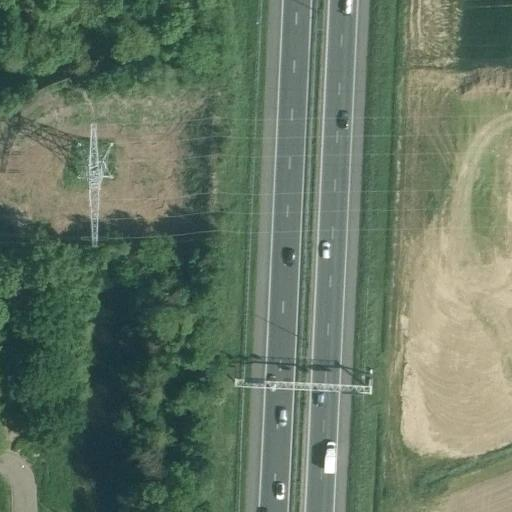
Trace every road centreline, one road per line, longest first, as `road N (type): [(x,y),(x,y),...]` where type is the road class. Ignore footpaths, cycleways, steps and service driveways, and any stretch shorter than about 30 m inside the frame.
road 1 (motorway): [(322,511),(353,0)]
road 2 (motorway): [(293,0),(266,511)]
